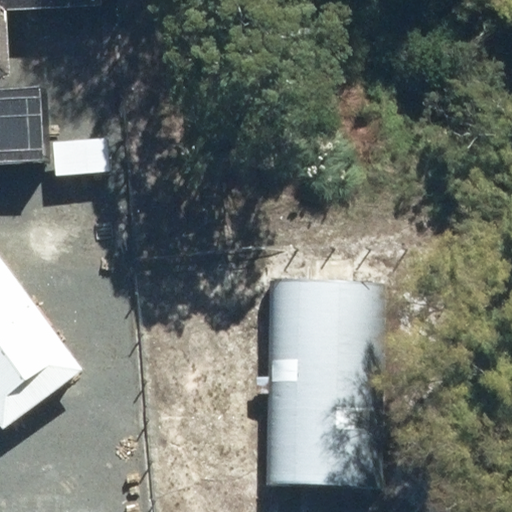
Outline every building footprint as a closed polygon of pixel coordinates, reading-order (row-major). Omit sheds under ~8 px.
[(0,0),(0,87),(108,80),(102,0),(0,0)] [(47,92),(0,94),(0,269),(57,266),(47,92)] [(269,401),(278,401),(277,493),(387,495),(391,291),(362,290),(364,194),(316,193),(314,290),(281,290),(279,385),(269,384),(269,401)] [(0,286),(0,423),(119,413),(114,349),(104,350),(98,278),(0,286)] [(53,511),(48,431),(0,433),(0,511),(53,511)] [(305,511),(305,498),(270,498),(270,511),(305,511)]
